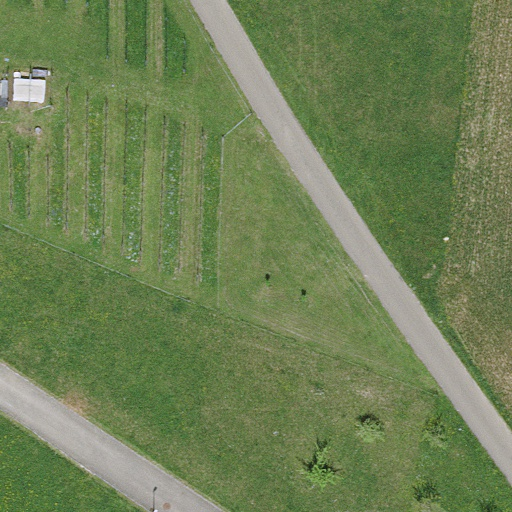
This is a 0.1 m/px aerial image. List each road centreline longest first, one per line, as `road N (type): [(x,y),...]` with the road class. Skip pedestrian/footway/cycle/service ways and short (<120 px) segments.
road 1 (track): [(205,0),(243,69),(511,453)]
road 2 (residential): [(0,397),(174,511)]
